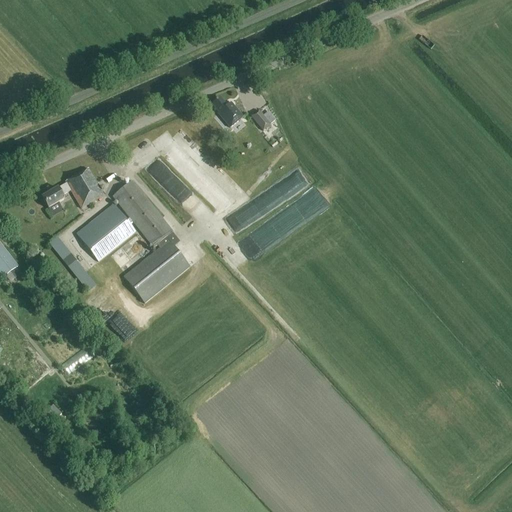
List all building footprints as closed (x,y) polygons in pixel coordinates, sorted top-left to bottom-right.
[(227,108),(220,99),(212,106),(219,114),(218,115),(230,129),(243,119),(231,104),(227,108)] [(263,132),(271,125),(259,111),(251,118),(263,132)] [(234,157),(238,154),(232,147),(228,150),(234,157)] [(157,158),(146,170),(174,195),(184,183),(157,158)] [(104,197),(88,170),(81,174),(65,183),(66,185),(41,199),(48,210),(64,201),(62,197),(70,192),(81,210),(104,197)] [(240,230),(311,187),(303,173),(232,217),(240,230)] [(112,198),(130,220),(133,223),(153,249),(157,246),(159,250),(124,279),(145,305),(190,268),(174,249),(168,242),(166,239),(172,234),(173,233),(132,182),(112,198)] [(232,202),(239,208),(251,196),(244,189),(232,202)] [(135,233),(130,226),(127,222),(113,206),(76,236),(98,263),(135,233)] [(168,242),(174,249),(180,244),(172,234),(166,239),(168,242)] [(88,293),(94,288),(96,287),(57,238),(49,245),(88,293)] [(0,274),(3,278),(17,267),(0,245),(0,274)] [(61,366),(69,376),(91,358),(83,348),(61,366)] [(61,416),(52,407),(44,415),(53,424),(61,416)]
